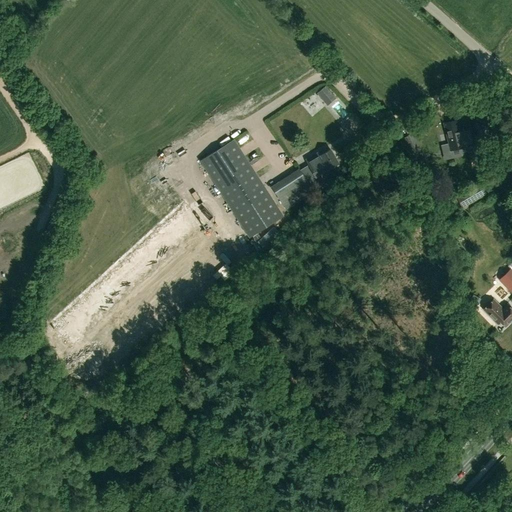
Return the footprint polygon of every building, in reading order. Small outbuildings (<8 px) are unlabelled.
[(336,101),(344,96),(332,79),(324,84),(336,101)] [(219,120),(208,126),(211,131),(222,125),(219,120)] [(457,120),(444,123),(449,143),(450,150),(478,143),(473,122),(465,124),(466,132),(460,133),(457,120)] [(204,131),(195,138),(198,141),(207,135),(204,131)] [(418,156),(409,135),(401,139),(410,159),(418,156)] [(284,216),(234,139),(200,161),(249,238),(284,216)] [(327,152),(325,148),(305,159),(308,165),(300,170),(299,169),(271,186),(286,209),(313,191),(307,181),(316,177),(329,169),(328,168),(338,162),(331,150),(327,152)] [(186,193),(191,190),(194,195),(197,193),(199,197),(204,194),(198,185),(194,187),(190,179),(181,184),(186,193)] [(462,207),(488,192),(482,182),(456,197),(462,207)] [(238,244),(217,222),(179,256),(192,270),(207,255),(212,260),(217,255),(222,260),(238,244)] [(511,292),(511,291),(511,269),(510,268),(499,279),(511,292)] [(511,310),(507,305),(503,308),(493,298),(482,309),(496,324),(500,321),(505,326),(511,319),(511,310)]
